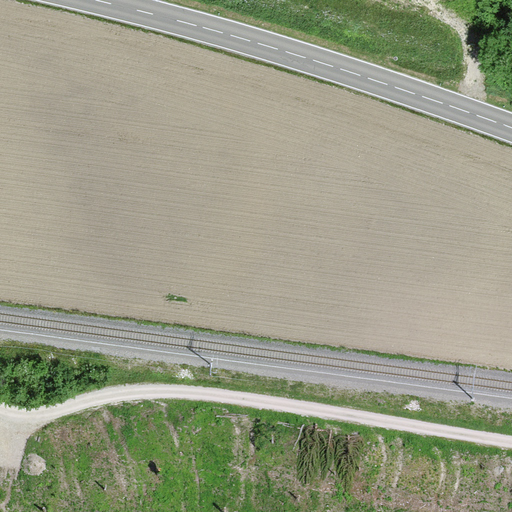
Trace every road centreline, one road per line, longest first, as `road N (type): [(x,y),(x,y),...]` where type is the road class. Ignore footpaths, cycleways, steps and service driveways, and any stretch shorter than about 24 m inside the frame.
road 1 (track): [(511,442),(174,390),(23,415),(0,409)]
road 2 (secondary): [(511,134),(178,25),(65,0)]
road 3 (track): [(459,115),(474,62),(456,26),(414,0)]
